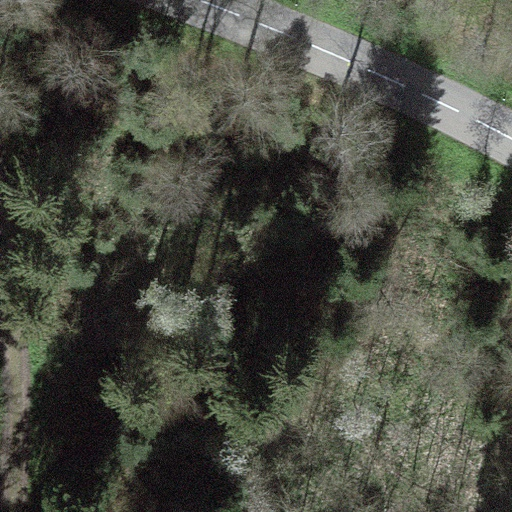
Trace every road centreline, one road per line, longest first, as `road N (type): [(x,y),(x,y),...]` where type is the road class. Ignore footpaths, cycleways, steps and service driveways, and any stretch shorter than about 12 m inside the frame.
road 1 (tertiary): [(190,0),(511,143)]
road 2 (track): [(0,190),(24,492),(19,511)]
